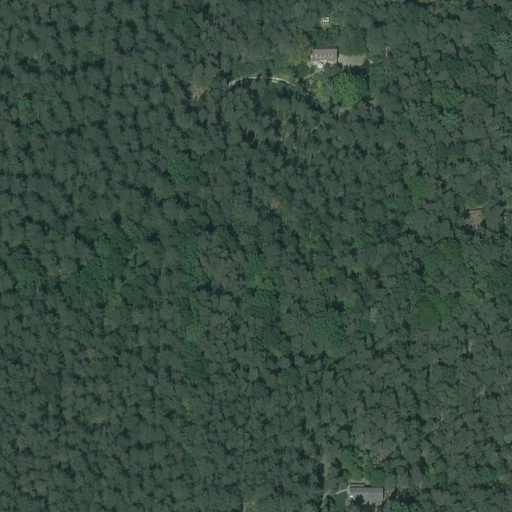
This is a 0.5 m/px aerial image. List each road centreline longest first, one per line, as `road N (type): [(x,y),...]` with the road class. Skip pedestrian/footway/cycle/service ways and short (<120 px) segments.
road 1 (track): [(177,0),(182,281)]
road 2 (track): [(182,281),(186,511)]
road 3 (track): [(509,0),(497,47),(503,224)]
road 4 (track): [(405,511),(404,356)]
